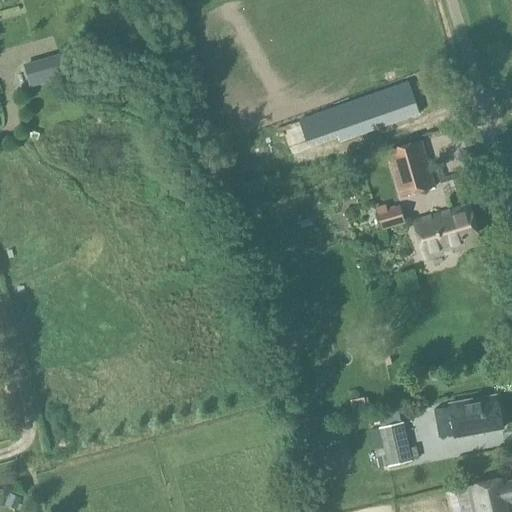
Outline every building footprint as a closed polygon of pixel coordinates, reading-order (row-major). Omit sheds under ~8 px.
[(0,45),(38,35),(33,17),(0,26),(0,45)] [(132,52),(148,48),(143,26),(127,30),(132,52)] [(61,54),(49,57),(55,80),(67,76),(61,54)] [(15,57),(16,69),(34,68),(33,56),(15,57)] [(342,143),(422,115),(410,82),(299,121),(306,145),(338,134),(342,143)] [(422,144),(389,153),(402,195),(435,186),(422,144)] [(387,206),(377,208),(384,229),(396,227),(395,224),(405,221),(400,207),(388,210),(387,206)] [(427,259),(480,244),(470,206),(416,221),(427,259)] [(446,404),(451,433),(497,423),(492,394),(446,404)] [(389,464),(411,459),(403,424),(381,429),(389,464)] [(511,482),(506,484),(505,480),(470,488),(475,511),(510,511),(509,503),(511,502),(511,482)] [(8,493),(3,503),(15,508),(19,498),(8,493)] [(448,511),(446,499),(375,511),(448,511)]
